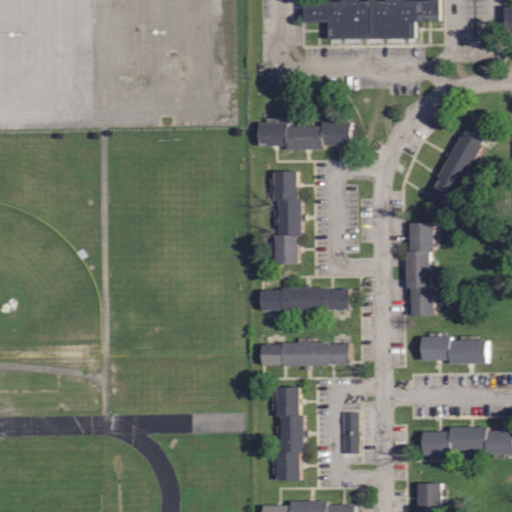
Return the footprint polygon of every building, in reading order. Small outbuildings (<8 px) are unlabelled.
[(331,38),(330,20),(306,20),(305,0),(441,0),(441,20),(418,20),(418,37),(331,38)] [(289,149),(289,145),(261,145),(261,122),(274,122),(274,117),(277,117),(278,121),(290,121),(290,125),(306,125),(306,120),(309,120),(309,125),(324,125),(324,120),(337,120),(337,116),(340,116),(341,120),(353,120),(354,144),(326,144),(326,149),(289,149)] [(475,117),(493,127),(472,165),(477,168),(476,170),(471,168),(460,187),(459,186),(448,205),(431,194),(441,176),(439,175),(450,155),(447,153),(450,148),(453,150),(462,134),(464,135),(475,117)] [(277,263),(277,250),(272,250),(272,247),(277,247),(276,233),(280,233),(280,218),(276,218),(276,214),(280,214),(280,199),(276,199),(276,186),(271,186),(271,183),(276,183),(276,169),(299,169),(299,198),(303,198),(304,213),(307,213),(307,219),(303,219),(303,235),(299,235),(300,262),(277,263)] [(413,314),(413,287),(409,287),(408,250),(413,250),(412,222),(435,221),(436,235),(441,234),(441,238),(435,238),(435,250),(431,250),(431,267),(437,266),(437,269),(431,269),(432,285),(436,285),(436,298),(441,298),(441,302),(436,302),(436,314),(413,314)] [(308,315),(305,315),(305,310),(284,311),(284,309),(263,309),(263,289),(304,287),(304,283),(310,283),(310,287),(331,286),(331,288),(351,288),(352,308),(331,308),(331,310),(308,310),(308,315)] [(487,339),(489,339),(489,362),(452,363),(452,358),(424,359),(424,336),(437,335),(437,331),(440,331),(440,336),(453,335),(453,340),(469,339),(468,334),(472,334),(472,339),(487,339)] [(285,365),(285,363),(264,363),(264,344),(284,344),(284,342),(306,342),(306,336),(309,336),(309,342),(331,341),(331,343),(352,343),(352,363),(331,363),(331,364),(285,365)] [(279,479),(279,466),(274,466),(274,462),(279,462),(279,450),(283,449),(282,434),(278,434),(278,431),(283,431),(282,415),(278,415),(278,402),(274,402),(274,399),(278,399),(278,386),(301,386),(301,413),(306,413),(306,429),(310,429),(310,435),(305,435),(306,451),(302,451),(303,479),(279,479)] [(363,454),(363,413),(347,413),(348,454),(363,454)] [(453,426),(490,425),(490,430),(511,429),(511,452),(505,453),(505,458),(502,458),(502,453),(489,453),(489,449),(473,449),(473,454),(470,454),(470,449),(454,449),(454,453),(442,453),(442,458),(438,458),(438,453),(426,453),(425,430),(453,430),(453,426)] [(416,511),(416,510),(420,510),(419,482),(442,481),(443,495),(448,495),(448,498),(444,498),(444,511),(439,511),(416,511)] [(265,511),(265,505),(292,505),(293,500),(330,500),(330,504),(357,504),(357,511),(265,511)]
